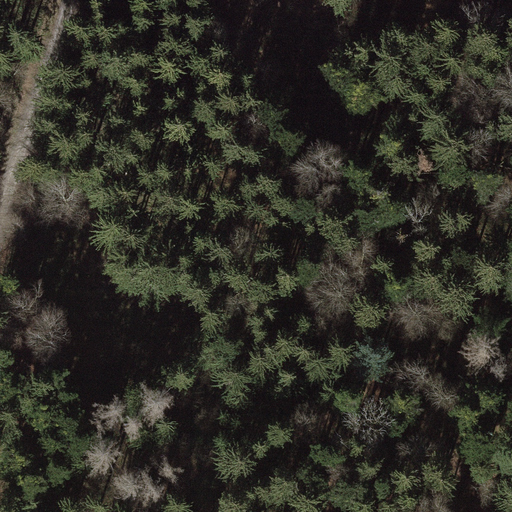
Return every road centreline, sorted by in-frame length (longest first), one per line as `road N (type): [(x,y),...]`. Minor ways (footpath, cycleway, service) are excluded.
road 1 (track): [(151,511),(204,477),(414,378)]
road 2 (track): [(0,222),(74,0)]
